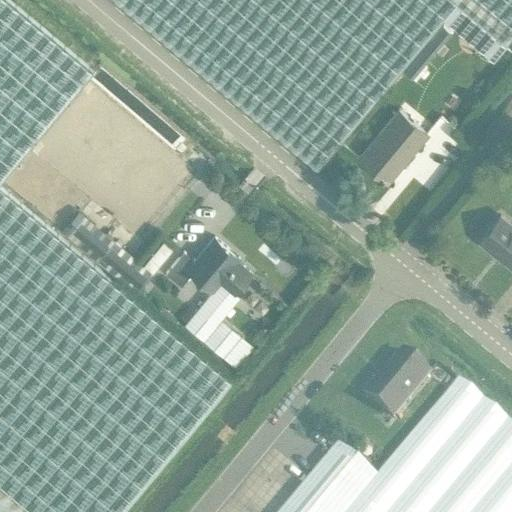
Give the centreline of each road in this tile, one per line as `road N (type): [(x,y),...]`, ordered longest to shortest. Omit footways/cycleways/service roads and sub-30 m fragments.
road 1 (unclassified): [(405,267),(85,0)]
road 2 (unclassified): [(201,511),(405,267)]
road 3 (unclassified): [(511,357),(405,267)]
